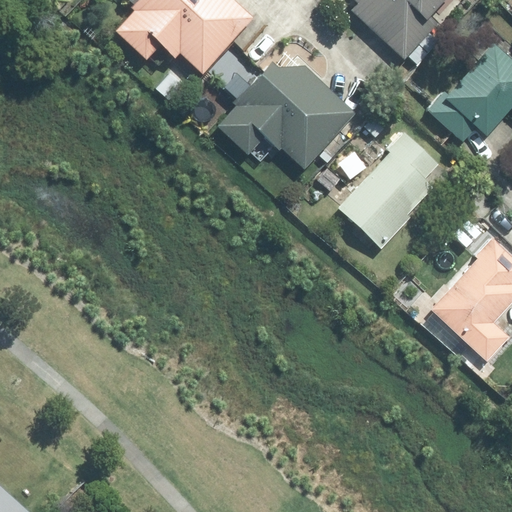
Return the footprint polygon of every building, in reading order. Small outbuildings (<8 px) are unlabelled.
[(127,16),(130,18),(111,40),(143,68),(156,53),(171,66),(176,61),(199,81),(250,23),(223,0),(125,0),(122,4),(131,11),(127,16)] [(447,0),(355,0),(351,5),(356,10),(350,16),(401,66),(406,60),(415,69),(438,45),(428,36),(435,29),(427,21),(447,0)] [(443,95),(425,115),(460,147),(472,134),(481,142),(510,110),(511,111),(511,66),(493,49),(448,98),(443,95)] [(234,106),(231,109),(234,112),(214,133),(244,161),(261,144),(276,158),(278,155),(301,176),(354,119),(305,73),(273,74),(268,70),(259,80),(248,69),(223,96),(234,106)] [(360,132),(349,144),(358,153),(370,141),(360,132)] [(421,185),(435,169),(401,138),(385,155),(389,159),(336,216),(378,255),(408,223),(405,220),(430,194),(421,185)] [(327,173),(316,183),(327,195),(337,184),(327,173)] [(463,222),(429,256),(438,265),(472,231),(463,222)] [(427,316),(432,319),(421,332),(456,364),(467,353),(484,368),(507,344),(491,329),(511,306),(511,291),(510,289),(511,286),(511,264),(490,244),(474,262),(475,263),(427,316)] [(0,511),(15,511),(0,497),(0,511)]
